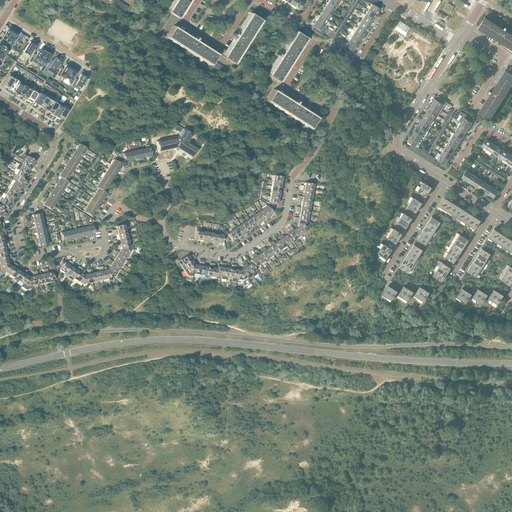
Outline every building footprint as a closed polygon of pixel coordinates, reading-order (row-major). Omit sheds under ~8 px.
[(166,11),(171,13),(178,18),(177,17),(187,0),(174,0),(167,11),(166,10),(166,11)] [(302,2),(301,2),(297,0),(295,0),(292,6),(297,9),(302,2)] [(327,1),(325,5),(333,10),(336,5),(328,0),(326,0),(327,1)] [(453,7),(447,3),(444,9),(450,13),(453,7)] [(333,10),(325,5),(324,4),(323,6),(324,7),(322,10),(329,15),(333,10)] [(367,10),(375,15),(376,16),(377,14),(376,13),(378,9),(374,6),(371,5),(370,4),(367,10)] [(321,12),(318,15),(326,20),(329,15),(322,10),(320,9),(319,11),(321,12)] [(364,15),(371,20),(373,21),(374,19),(372,18),(375,15),(367,10),(364,15)] [(232,35),(234,36),(233,38),(234,38),(229,46),(223,56),(221,56),(233,63),(232,62),(242,46),(259,19),(260,20),(261,19),(249,12),(250,13),(236,35),(235,34),(233,33),(232,35)] [(360,20),(368,25),(369,26),(370,24),(369,23),(371,20),(364,15),(362,14),(360,16),(362,18),(360,20)] [(317,18),(315,21),(323,26),(326,20),(318,15),(317,15),(316,16),(316,17),(317,18)] [(511,48),(511,35),(506,32),(507,31),(505,29),(506,28),(505,26),(503,28),(503,30),(484,18),(485,17),(477,28),(478,28),(478,27),(500,41),(499,42),(500,41),(511,48)] [(357,25),(365,30),(366,31),(367,30),(366,29),(368,25),(360,20),(358,19),(357,22),(359,23),(357,25)] [(323,26),(315,21),(314,20),(313,21),(314,22),(312,26),(311,26),(321,32),(325,27),(323,26)] [(400,21),(397,26),(407,33),(410,28),(400,21)] [(354,31),(361,36),(363,37),(364,35),(362,34),(365,30),(357,25),(355,24),(353,27),(355,28),(354,31)] [(209,65),(212,60),(217,53),(216,54),(194,41),(195,39),(197,37),(195,36),(193,38),(192,37),(191,39),(172,27),(173,26),(173,25),(165,37),(166,37),(166,36),(210,63),(209,65)] [(4,33),(16,40),(20,32),(11,26),(9,29),(8,28),(4,33)] [(266,74),(278,82),(278,81),(277,80),(290,59),(292,60),(292,59),(291,59),(304,37),(306,38),(294,30),(294,31),(295,31),(282,53),(280,52),(279,54),(277,53),(276,54),(279,56),(268,75),(266,74)] [(361,36),(354,31),(350,36),(358,41),(359,42),(360,40),(359,39),(361,36)] [(11,48),(16,40),(4,33),(4,34),(3,33),(1,37),(2,37),(1,38),(7,42),(5,44),(6,45),(11,48)] [(350,36),(347,41),(355,46),(356,47),(357,45),(356,45),(358,41),(350,36)] [(355,46),(347,41),(344,46),(343,46),(353,52),(354,51),(352,50),(355,46)] [(30,56),(32,54),(35,49),(32,48),(34,45),(29,42),(27,44),(27,43),(23,49),(24,49),(20,56),(25,59),(28,55),(30,56)] [(0,51),(5,55),(8,50),(9,51),(11,48),(6,45),(5,47),(0,44),(0,51)] [(37,63),(45,50),(42,48),(41,49),(40,49),(39,52),(38,51),(34,56),(32,54),(30,56),(28,60),(31,62),(32,60),(37,63)] [(48,52),(45,50),(37,63),(41,66),(40,69),(43,71),(47,64),(44,62),(47,57),(46,56),(48,54),(48,53),(48,52)] [(60,61),(54,58),(52,61),(51,60),(48,64),(50,65),(47,69),(53,73),(51,76),(53,78),(55,75),(57,72),(55,70),(60,61)] [(224,74),(227,69),(212,60),(209,65),(224,74)] [(59,76),(63,79),(71,67),(68,65),(67,66),(65,65),(62,70),(59,68),(57,72),(55,75),(58,77),(59,76)] [(74,69),(71,67),(63,79),(68,82),(67,82),(71,84),(73,80),(75,78),(72,76),(76,71),(73,70),(74,69)] [(477,113),(489,121),(488,120),(511,81),(511,73),(505,70),(506,71),(493,92),(489,90),(488,92),(490,93),(489,95),(490,96),(479,114),(478,113),(477,113)] [(14,77),(9,74),(2,85),(7,88),(13,79),(14,77)] [(73,80),(71,84),(70,85),(78,90),(83,82),(84,82),(86,79),(86,78),(81,74),(76,81),(73,80)] [(17,81),(13,79),(7,88),(11,91),(17,81)] [(16,93),(22,84),(17,81),(11,91),(16,93)] [(16,93),(20,96),(27,85),(23,82),(22,84),(16,93)] [(32,88),(27,85),(20,96),(25,99),(32,88)] [(37,91),(32,88),(25,99),(30,102),(37,91)] [(295,100),(294,102),(292,101),(291,102),(273,91),(274,89),(273,89),(266,101),(267,100),(310,127),(310,128),(310,129),(317,117),(316,118),(295,104),(295,103),(297,101),(295,100)] [(32,102),(37,105),(43,96),(38,92),(32,102)] [(37,105),(42,107),(48,97),(44,94),(43,96),(37,105)] [(46,110),(52,101),(54,99),(49,96),(48,97),(42,107),(46,110)] [(433,100),(431,104),(439,109),(442,104),(433,98),(432,100),(433,100)] [(56,104),(52,101),(46,110),(50,113),(56,104)] [(436,114),(439,109),(431,104),(430,103),(429,105),(430,106),(428,109),(436,114)] [(61,107),(56,104),(50,113),(55,116),(61,107)] [(61,107),(55,116),(60,119),(65,112),(67,113),(69,110),(67,109),(66,110),(61,107)] [(427,111),(425,115),(432,120),(436,114),(428,109),(427,108),(425,110),(427,111)] [(429,125),(432,120),(425,115),(423,114),(422,115),(423,116),(421,120),(429,125)] [(465,118),(464,117),(460,123),(468,128),(470,129),(472,126),(470,125),(472,122),(468,120),(470,117),(466,115),(465,118)] [(418,125),(426,130),(428,132),(429,129),(427,128),(429,125),(421,120),(420,119),(419,121),(420,121),(418,125)] [(465,133),(466,134),(468,131),(467,130),(468,128),(460,123),(457,128),(465,133)] [(422,135),(426,130),(418,125),(416,124),(415,126),(417,127),(414,130),(422,135)] [(158,152),(160,151),(174,148),(174,150),(176,151),(177,151),(178,149),(191,157),(196,149),(186,142),(191,135),(176,125),(175,128),(180,132),(177,137),(155,141),(158,152)] [(457,128),(454,133),(462,138),(463,139),(464,138),(463,137),(465,133),(457,128)] [(411,136),(419,140),(422,135),(414,130),(413,130),(412,131),(413,132),(411,136)] [(460,141),(462,138),(454,133),(450,139),(458,144),(460,145),(462,142),(460,141)] [(415,146),(418,147),(418,148),(419,146),(417,144),(419,140),(411,136),(410,135),(409,137),(410,137),(408,141),(412,144),(415,146)] [(450,139),(447,144),(455,149),(456,150),(457,148),(456,147),(458,144),(450,139)] [(487,150),(491,142),(486,139),(483,143),(481,141),(478,146),(481,147),(482,146),(487,150)] [(497,146),(491,142),(487,150),(492,153),(497,146)] [(75,149),(82,154),(86,149),(77,143),(75,145),(77,146),(75,149)] [(447,144),(444,149),(452,154),(453,155),(454,154),(453,153),(455,149),(447,144)] [(143,148),(145,157),(148,156),(149,158),(151,158),(148,145),(145,146),(145,148),(143,148)] [(498,156),(502,149),(497,146),(492,153),(498,156)] [(71,152),(80,158),(82,154),(75,149),(74,152),(72,150),(71,152)] [(449,158),(452,154),(444,149),(440,154),(448,159),(448,160),(450,160),(451,159),(449,158)] [(507,152),(502,149),(498,156),(503,160),(507,152)] [(69,158),(77,163),(80,158),(71,152),(69,154),(71,155),(69,158)] [(119,158),(121,160),(123,159),(123,162),(127,161),(128,163),(129,163),(127,152),(121,153),(122,156),(119,158)] [(508,163),(511,156),(511,155),(507,152),(503,160),(508,163)] [(21,159),(33,167),(34,165),(32,164),(34,161),(24,154),(21,159)] [(437,160),(438,160),(440,162),(446,166),(447,164),(446,163),(448,160),(448,159),(440,154),(437,160)] [(65,161),(74,167),(77,163),(69,158),(68,161),(66,160),(65,161)] [(21,166),(28,170),(30,167),(32,168),(33,167),(21,159),(19,162),(22,163),(21,166)] [(113,159),(110,164),(119,170),(120,168),(118,167),(120,164),(118,163),(120,161),(118,159),(115,161),(113,159)] [(64,167),(71,172),(74,167),(65,161),(64,163),(65,164),(64,167)] [(18,170),(27,176),(28,174),(26,173),(28,170),(21,166),(18,164),(15,168),(18,170)] [(107,169),(114,173),(116,171),(118,172),(119,170),(110,164),(107,169)] [(59,170),(68,176),(71,172),(64,167),(62,170),(60,169),(59,170)] [(107,169),(104,173),(113,179),(114,178),(112,177),(114,173),(107,169)] [(22,179),(24,176),(26,178),(27,176),(18,170),(15,175),(17,176),(22,179)] [(60,177),(65,181),(68,176),(59,170),(58,172),(60,173),(58,176),(60,178),(60,177)] [(467,181),(471,174),(466,170),(461,178),(462,178),(467,181)] [(101,178),(109,182),(110,180),(112,181),(113,179),(104,173),(101,178)] [(471,174),(467,181),(472,184),(477,177),(471,174)] [(14,181),(23,186),(24,184),(22,183),(24,180),(22,179),(17,176),(14,181)] [(55,181),(64,187),(67,182),(65,181),(60,177),(60,178),(58,180),(56,179),(55,181)] [(477,177),(472,184),(477,188),(482,180),(477,177)] [(101,178),(98,182),(107,188),(109,186),(107,185),(109,182),(101,178)] [(482,180),(477,188),(483,191),(487,184),(482,180)] [(11,185),(18,190),(20,187),(22,188),(23,186),(14,181),(11,185)] [(54,187),(61,191),(64,187),(55,181),(54,183),(56,184),(54,187)] [(103,192),(104,189),(106,190),(107,188),(98,182),(95,187),(97,188),(103,192)] [(432,187),(424,182),(423,182),(420,187),(429,192),(432,187)] [(487,184),(483,191),(488,194),(492,187),(487,184)] [(8,190),(17,195),(18,194),(16,193),(18,190),(11,185),(8,190)] [(49,190),(58,196),(61,191),(54,187),(52,189),(50,188),(49,190)] [(420,193),(423,195),(426,197),(429,192),(420,187),(417,191),(415,189),(413,193),(418,196),(420,193)] [(492,187),(488,194),(493,198),(498,190),(498,191),(492,187)] [(97,188),(94,193),(104,199),(105,197),(103,196),(105,193),(103,192),(97,188)] [(5,194),(12,199),(14,196),(16,197),(17,195),(8,190),(5,194)] [(48,196),(55,200),(58,196),(49,190),(48,192),(50,193),(48,196)] [(92,198),(99,202),(101,199),(102,200),(104,199),(94,193),(92,198)] [(422,203),(422,202),(416,199),(418,196),(413,193),(410,196),(413,198),(410,202),(419,208),(422,203)] [(2,199),(11,204),(12,203),(11,202),(12,199),(5,194),(2,199)] [(43,199),(53,205),(55,200),(48,196),(46,199),(44,198),(43,199)] [(0,203),(6,208),(8,205),(10,206),(11,204),(2,199),(0,197),(0,203)] [(280,199),(269,197),(268,202),(271,203),(270,205),(272,206),(274,203),(277,204),(277,200),(280,201),(280,199)] [(449,200),(444,197),(438,206),(443,209),(449,200)] [(92,198),(89,202),(98,208),(99,206),(97,205),(99,202),(92,198)] [(42,205),(44,206),(50,209),(53,205),(43,199),(42,201),(44,202),(42,205)] [(453,203),(449,200),(443,209),(448,212),(453,203)] [(86,207),(93,211),(95,208),(97,210),(98,208),(89,202),(86,207)] [(410,209),(413,210),(413,211),(416,213),(419,208),(410,202),(407,206),(405,205),(403,208),(408,212),(410,209)] [(452,215),(458,206),(453,203),(448,212),(452,215)] [(266,206),(262,209),(268,218),(269,217),(268,215),(271,213),(269,210),(271,207),(269,206),(268,208),(266,206)] [(462,209),(458,206),(452,215),(457,217),(462,209)] [(83,211),(92,217),(93,215),(91,214),(93,211),(86,207),(83,211)] [(412,218),(406,214),(408,212),(403,208),(401,212),(403,213),(400,218),(409,223),(412,218)] [(262,209),(257,212),(262,219),(265,217),(266,219),(268,218),(262,209)] [(461,220),(467,211),(462,209),(457,217),(461,220)] [(262,219),(257,212),(255,214),(253,211),(251,212),(253,215),(259,224),(261,223),(259,221),(262,219)] [(471,214),(467,211),(461,220),(466,223),(471,214)] [(470,226),(476,217),(471,214),(466,223),(470,226)] [(253,215),(248,218),(253,225),(256,223),(257,225),(259,224),(253,215)] [(432,216),(429,221),(437,227),(440,222),(432,216)] [(481,220),(476,217),(470,226),(475,229),(481,220)] [(248,218),(244,222),(250,230),(252,229),(250,227),(253,225),(248,218)] [(400,224),(403,226),(406,228),(409,223),(400,218),(398,222),(395,220),(393,224),(398,227),(400,224)] [(309,222),(293,219),(293,222),(297,223),(297,226),(307,227),(308,228),(309,222)] [(429,221),(426,226),(435,231),(437,227),(429,221)] [(244,232),(247,230),(248,232),(250,230),(244,222),(240,225),(244,232)] [(125,230),(128,229),(127,226),(127,225),(126,224),(125,224),(115,226),(116,229),(112,230),(112,232),(125,230)] [(402,234),(402,233),(396,230),(398,227),(393,224),(391,227),(393,229),(391,233),(399,239),(402,234)] [(240,225),(235,228),(241,236),(243,235),(241,234),(244,232),(240,225)] [(300,235),(295,228),(293,230),(290,226),(288,227),(296,238),(300,235)] [(304,232),(305,229),(306,230),(307,227),(297,226),(297,227),(295,228),(300,235),(304,232)] [(432,236),(435,231),(426,226),(423,230),(432,236)] [(297,240),(296,238),(288,227),(286,229),(289,232),(286,234),(292,243),(297,240)] [(235,228),(231,231),(236,238),(238,236),(240,238),(241,236),(235,228)] [(499,232),(494,229),(488,237),(493,241),(499,232)] [(423,230),(420,235),(429,240),(432,236),(423,230)] [(226,234),(227,236),(225,237),(226,239),(226,242),(231,241),(232,243),(234,242),(233,240),(236,238),(231,231),(226,234)] [(503,235),(499,232),(493,241),(498,243),(503,235)] [(390,240),(393,241),(393,242),(396,244),(399,239),(391,233),(388,237),(385,236),(383,239),(388,243),(390,240)] [(222,235),(216,234),(215,245),(216,245),(217,243),(220,243),(221,240),(224,240),(224,237),(222,237),(222,235)] [(457,239),(465,244),(468,240),(460,234),(457,239)] [(119,240),(114,241),(115,243),(127,240),(126,235),(118,237),(119,240)] [(281,235),(279,236),(285,245),(290,242),(285,235),(282,237),(281,235)] [(429,240),(420,235),(417,239),(426,245),(429,240)] [(508,237),(503,235),(498,243),(502,246),(508,237)] [(285,245),(279,236),(278,238),(279,239),(276,241),(281,248),(285,245)] [(511,240),(508,237),(502,246),(507,249),(511,240)] [(393,249),(392,249),(387,245),(388,243),(383,239),(381,243),(383,244),(381,249),(389,254),(393,249)] [(462,249),(465,244),(457,239),(454,243),(462,249)] [(272,242),(270,243),(277,251),(281,248),(276,241),(273,243),(272,242)] [(277,251),(270,243),(269,244),(270,246),(267,248),(272,254),(277,251)] [(454,243),(451,248),(460,254),(462,249),(454,243)] [(414,244),(411,249),(420,255),(423,250),(414,244)] [(128,245),(120,247),(121,249),(120,250),(127,254),(130,250),(128,245)] [(263,248),(262,249),(268,258),(272,254),(267,248),(264,250),(263,248)] [(457,258),(460,254),(451,248),(448,253),(457,258)] [(482,248),(479,253),(488,258),(491,254),(482,248)] [(269,260),(268,258),(262,249),(260,250),(261,252),(259,254),(263,261),(265,259),(267,261),(269,260)] [(377,259),(383,263),(384,263),(389,254),(381,249),(378,253),(380,255),(377,259)] [(411,249),(408,253),(417,259),(420,255),(411,249)] [(127,254),(120,250),(118,253),(114,250),(113,252),(124,259),(127,254)] [(124,259),(113,252),(112,254),(115,257),(114,259),(121,264),(124,259)] [(417,259),(408,253),(405,258),(414,264),(417,259)] [(454,263),(457,258),(448,253),(445,257),(454,263)] [(479,253),(476,257),(485,263),(488,258),(479,253)] [(177,261),(181,265),(193,257),(192,255),(189,256),(187,254),(177,261)] [(254,254),(253,255),(259,264),(263,261),(259,254),(256,256),(254,254)] [(259,264),(253,255),(251,256),(252,258),(250,260),(254,267),(259,264)] [(184,270),(193,263),(191,261),(195,258),(193,257),(181,265),(184,270)] [(485,263),(476,257),(473,262),(482,268),(485,263)] [(405,258),(402,263),(411,268),(414,264),(405,258)] [(121,264),(114,259),(112,262),(108,259),(107,261),(118,268),(121,264)] [(64,273),(71,262),(69,260),(66,264),(63,262),(64,261),(61,260),(59,264),(59,265),(57,265),(58,267),(60,268),(59,270),(64,273)] [(118,268),(107,261),(106,263),(110,266),(108,268),(115,273),(118,268)] [(0,268),(0,269),(4,272),(9,264),(7,263),(7,262),(0,263),(0,268)] [(4,272),(9,274),(16,264),(14,262),(11,266),(9,264),(4,272)] [(68,275),(73,268),(70,267),(73,263),(71,262),(64,273),(68,275)] [(245,262),(243,263),(250,274),(255,270),(250,263),(247,265),(245,262)] [(439,267),(448,272),(451,268),(442,262),(439,267)] [(473,262),(470,266),(479,272),(482,268),(473,262)] [(193,265),(193,263),(184,270),(187,275),(193,276),(193,273),(195,265),(193,265)] [(252,276),(250,274),(243,263),(241,264),(243,268),(241,270),(246,277),(247,279),(252,276)] [(411,268),(402,263),(399,267),(408,273),(411,268)] [(9,274),(13,277),(18,270),(15,269),(18,265),(16,264),(9,274)] [(73,278),(80,267),(78,266),(75,270),(73,268),(68,275),(67,278),(72,281),(73,278)] [(479,272),(470,266),(467,271),(476,277),(479,272)] [(77,281),(82,274),(79,272),(82,269),(80,267),(73,278),(77,281)] [(445,277),(448,272),(439,267),(436,271),(445,277)] [(13,277),(18,280),(25,269),(23,268),(20,272),(18,270),(13,277)] [(45,268),(47,281),(48,283),(53,282),(51,272),(48,272),(47,268),(45,268)] [(97,280),(95,272),(92,273),(91,268),(89,269),(92,282),(97,280)] [(115,273),(108,268),(107,270),(106,270),(108,278),(108,281),(111,280),(112,280),(112,279),(113,278),(113,277),(115,273)] [(25,269),(18,280),(23,283),(27,276),(24,274),(27,271),(25,269)] [(37,284),(42,282),(40,274),(37,275),(36,270),(34,271),(37,284)] [(240,271),(238,270),(237,279),(242,280),(246,277),(241,270),(240,271)] [(433,276),(442,282),(445,277),(436,271),(433,276)] [(86,283),(85,274),(83,275),(82,274),(77,281),(82,284),(86,283)] [(501,280),(510,285),(511,281),(511,280),(504,275),(501,280)] [(27,286),(32,285),(30,276),(28,277),(27,276),(23,283),(27,286)] [(388,285),(385,290),(382,294),(387,297),(393,288),(388,285)] [(404,285),(404,286),(400,293),(398,295),(403,298),(409,288),(404,285)] [(424,289),(425,289),(420,286),(415,293),(414,295),(419,298),(424,289)] [(393,288),(387,297),(392,300),(397,291),(398,291),(393,288)] [(408,301),(413,292),(414,291),(409,288),(403,298),(408,301)] [(462,288),(458,294),(456,297),(461,300),(467,291),(462,288)] [(478,288),(478,289),(474,296),(472,298),(477,301),(483,291),(478,288)] [(425,289),(424,289),(419,298),(424,301),(430,292),(425,289)] [(494,289),(490,296),(488,298),(493,301),(499,292),(494,289)] [(466,303),(471,294),(472,294),(467,291),(461,300),(466,303)] [(482,304),(487,295),(488,294),(483,291),(477,301),(482,304)] [(499,292),(493,301),(498,304),(502,297),(503,295),(504,295),(499,292)]
